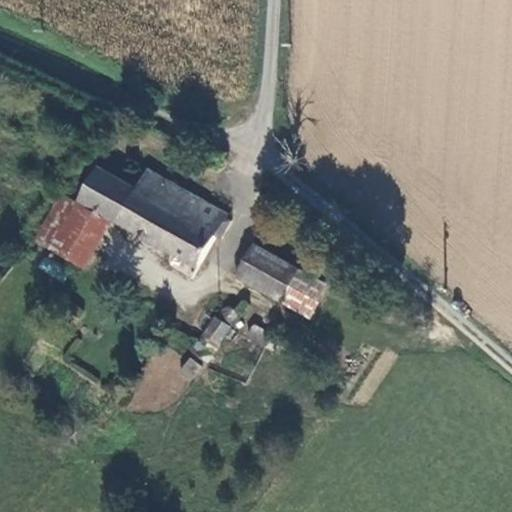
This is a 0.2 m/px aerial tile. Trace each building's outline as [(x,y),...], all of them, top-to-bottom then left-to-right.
[(89,200),(121,218),(205,265),(233,212),(152,166),(141,186),(105,168),(89,200)] [(48,238),(94,267),(121,218),(89,200),(72,191),(48,238)] [(243,276),(289,302),(307,269),(261,243),(243,276)] [(334,284),(307,269),(289,302),(316,317),(334,284)] [(200,353),(213,362),(248,314),(235,305),(200,353)] [(249,339),(266,347),(274,332),(257,323),(249,339)] [(209,367),(197,358),(184,375),(197,384),(209,367)]
